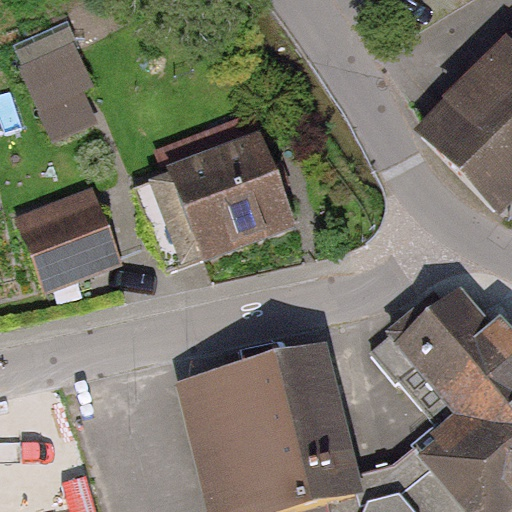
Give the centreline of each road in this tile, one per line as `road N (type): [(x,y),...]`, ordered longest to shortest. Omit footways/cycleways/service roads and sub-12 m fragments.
road 1 (residential): [(476,245),(0,370)]
road 2 (residential): [(476,245),(420,180),(303,0)]
